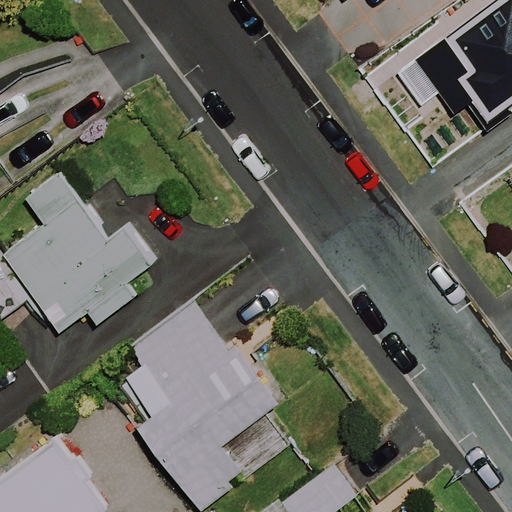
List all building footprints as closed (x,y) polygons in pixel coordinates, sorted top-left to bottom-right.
[(511,0),(506,0),(418,58),(437,89),(453,78),(484,124),(511,105),(511,0)] [(5,261),(59,335),(90,312),(98,323),(136,294),(127,282),(152,263),(125,226),(107,239),(59,174),(24,199),(47,230),(5,261)] [(224,350),(193,304),(131,347),(143,364),(125,377),(151,415),(142,421),(200,505),(286,446),(263,412),(277,403),(235,342),(224,350)] [(0,482),(0,511),(97,511),(112,501),(63,436),(0,482)] [(367,511),(334,466),(272,511),(367,511)]
